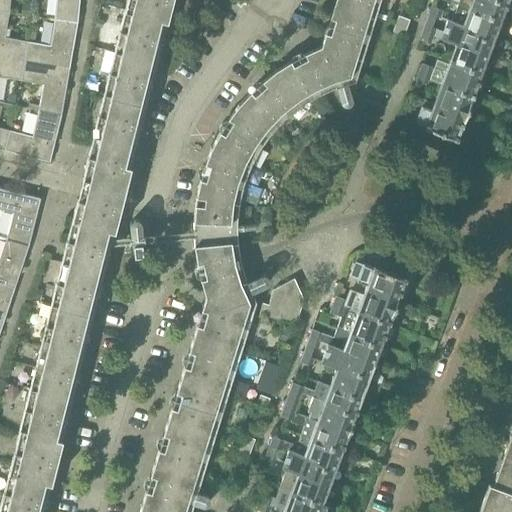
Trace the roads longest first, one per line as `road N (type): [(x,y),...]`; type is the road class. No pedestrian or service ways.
road 1 (residential): [(256,11),(173,133),(152,200),(0,167)]
road 2 (residential): [(91,511),(156,281)]
road 3 (residential): [(398,511),(464,323)]
